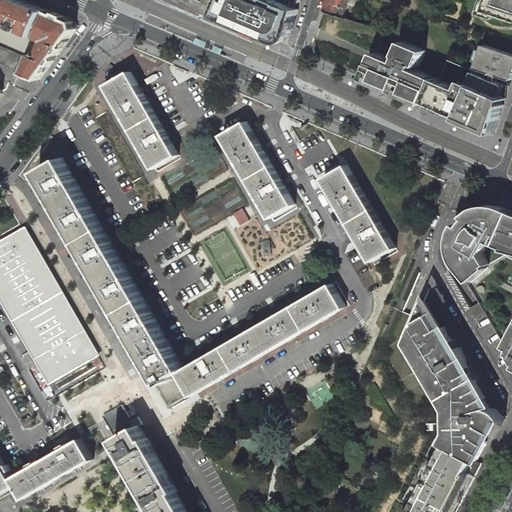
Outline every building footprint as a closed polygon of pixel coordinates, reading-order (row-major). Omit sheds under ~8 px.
[(10,0),(0,0),(0,17),(3,19),(10,0)] [(49,10),(25,0),(10,0),(3,19),(2,20),(39,35),(49,10)] [(182,0),(216,14),(222,0),(182,0)] [(222,0),(216,14),(250,29),(251,27),(263,32),(262,34),(277,41),(290,35),(299,9),(296,8),(292,6),(294,0),(296,0),(299,1),(301,2),(301,0),(222,0)] [(328,0),(325,11),(344,17),(349,3),(356,5),(357,0),(328,0)] [(436,3),(427,0),(414,0),(411,9),(430,17),(430,16),(436,3)] [(511,0),(486,0),(483,11),(511,20),(511,0)] [(74,21),(49,10),(39,35),(38,38),(46,42),(38,60),(30,56),(29,58),(24,72),(40,79),(77,29),(74,21)] [(418,101),(425,104),(437,78),(415,68),(416,65),(420,66),(427,51),(417,47),(404,41),(398,55),(400,56),(397,61),(377,52),(375,58),(373,62),(370,68),(370,69),(367,75),(386,84),(385,87),(392,90),(393,86),(399,89),(398,93),(405,96),(406,92),(420,98),(418,101)] [(29,58),(0,45),(0,61),(16,69),(24,72),(29,58)] [(437,78),(425,104),(459,119),(488,132),(494,119),(499,120),(504,105),(501,104),(503,98),(499,96),(496,95),(500,83),(498,83),(497,82),(498,77),(511,80),(511,54),(490,47),(484,45),(476,68),(480,69),(491,73),(489,78),(479,73),(475,72),(448,60),(440,79),(437,78)] [(180,155),(132,71),(108,85),(132,127),(156,169),(180,155)] [(296,204),(248,121),(224,135),(248,176),(272,218),(296,204)] [(134,280),(64,157),(39,171),(59,207),(81,244),(101,279),(121,314),(142,350),(160,382),(161,383),(180,372),(185,369),(177,355),(157,319),(134,280)] [(397,247),(348,164),(324,178),(349,220),(373,261),(397,247)] [(478,207),(474,209),(472,210),(470,211),(467,214),(470,217),(469,217),(467,220),(465,222),(464,225),(460,222),(458,225),(456,230),(455,234),(454,237),(454,241),(454,244),(454,246),(455,250),(456,255),(457,257),(511,352),(511,209),(505,206),(501,205),(496,204),(494,204),(489,204),(484,205),(480,206),(478,207)] [(244,209),(235,214),(242,224),(250,220),(244,209)] [(97,355),(25,232),(0,246),(0,287),(53,380),(97,355)] [(242,336),(185,369),(180,372),(192,393),(193,396),(236,371),(270,351),(309,329),(347,307),(333,283),(242,336)] [(451,394),(457,405),(456,406),(452,408),(453,433),(454,433),(456,435),(458,436),(453,447),(474,458),(478,460),(488,441),(486,440),(497,420),(504,418),(502,414),(502,413),(501,413),(501,412),(500,412),(499,411),(488,406),(485,400),(486,397),(476,379),(473,379),(469,374),(472,372),(469,366),(467,366),(465,362),(466,359),(461,346),(458,347),(445,325),(441,327),(425,300),(411,329),(419,341),(415,343),(445,397),(451,394)] [(192,393),(180,372),(161,383),(160,382),(157,384),(169,406),(192,393)] [(132,420),(123,404),(104,416),(117,439),(119,438),(118,437),(140,425),(140,426),(144,424),(139,416),(132,420)] [(189,511),(140,426),(140,425),(118,437),(119,438),(140,475),(157,505),(161,511),(189,511)] [(32,467),(13,478),(17,485),(25,499),(60,479),(94,459),(82,438),(73,444),(69,446),(67,443),(61,446),(63,449),(58,452),(38,464),(37,461),(31,464),(32,467)] [(448,444),(411,511),(456,511),(483,463),(478,460),(474,458),(453,447),(448,444)] [(0,494),(17,485),(13,478),(10,471),(13,470),(9,464),(6,465),(0,454),(0,494)]
